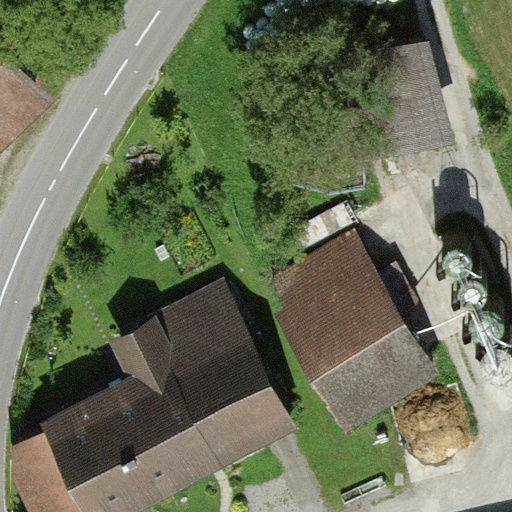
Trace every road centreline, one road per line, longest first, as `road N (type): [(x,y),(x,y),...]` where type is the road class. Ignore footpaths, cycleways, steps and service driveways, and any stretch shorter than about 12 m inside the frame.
road 1 (tertiary): [(169,0),(79,142),(0,312)]
road 2 (track): [(423,0),(511,275)]
